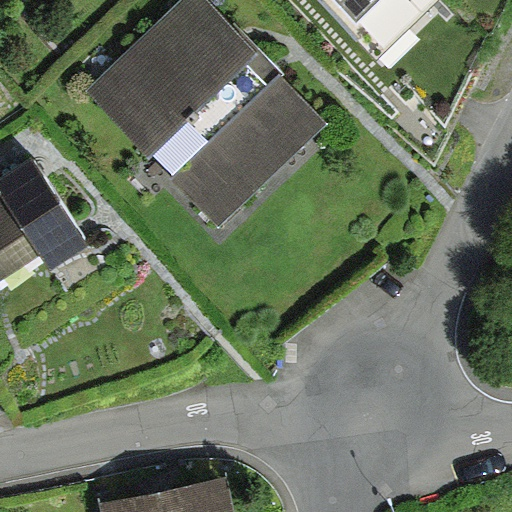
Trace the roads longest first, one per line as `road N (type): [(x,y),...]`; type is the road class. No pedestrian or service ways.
road 1 (motorway): [(282,511),(285,287),(313,0)]
road 2 (motorway): [(16,0),(0,210),(4,511)]
road 3 (residential): [(0,456),(241,418),(355,423)]
road 4 (residential): [(511,148),(418,325),(355,423)]
road 5 (residential): [(355,423),(511,428)]
